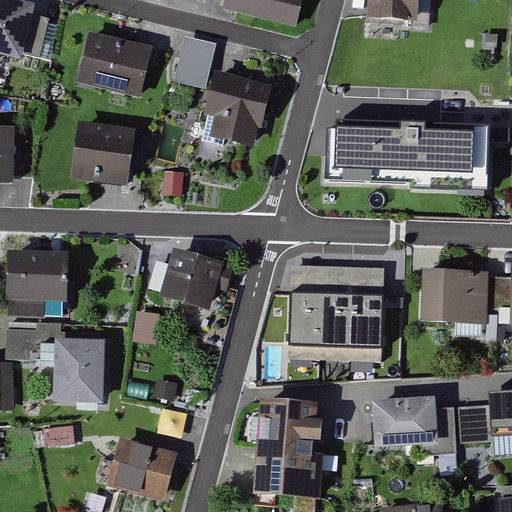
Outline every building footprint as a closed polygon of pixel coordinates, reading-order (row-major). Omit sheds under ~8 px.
[(310,0),(229,0),(230,0),(305,20),(310,0)] [(428,0),(371,0),(370,14),(369,19),(425,26),(428,0)] [(36,8),(0,1),(0,52),(46,61),(53,22),(34,19),(36,8)] [(157,53),(95,37),(85,76),(147,92),(157,53)] [(204,42),(189,38),(179,82),(208,89),(218,45),(204,42)] [(268,88),(222,75),(209,119),(222,123),(219,134),(253,144),(268,88)] [(147,136),(82,127),(75,179),(119,185),(128,187),(133,153),(145,155),(147,136)] [(493,133),(329,129),(327,187),(491,191),(493,133)] [(19,134),(0,133),(0,184),(19,185),(19,134)] [(187,174),(170,173),(168,195),(185,197),(187,174)] [(234,269),(185,251),(169,297),(218,314),(234,269)] [(73,258),(16,257),(15,306),(72,307),(73,258)] [(384,361),(385,265),(291,264),(290,360),(384,361)] [(492,326),(493,281),(433,280),(432,324),(492,326)] [(136,312),(136,342),(158,343),(158,312),(136,312)] [(97,345),(52,345),(53,407),(97,406),(97,345)] [(19,365),(0,366),(0,404),(21,404),(19,365)] [(440,404),(379,409),(383,454),(444,449),(440,404)] [(160,433),(185,438),(189,412),(165,408),(160,433)] [(314,412),(266,411),(264,502),(326,504),(327,460),(312,460),(314,412)] [(511,470),(511,417),(467,421),(471,474),(511,470)] [(180,457),(128,442),(114,487),(166,503),(180,457)]
